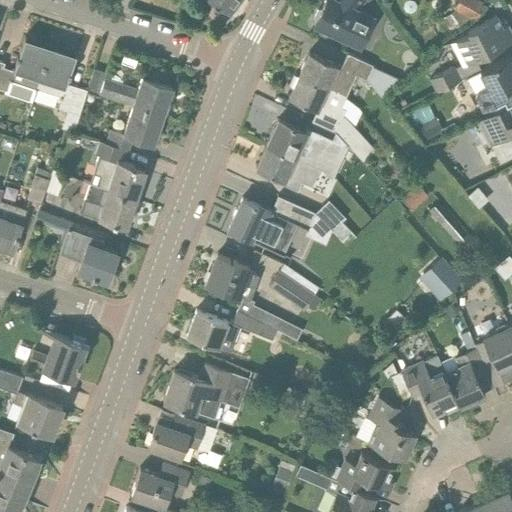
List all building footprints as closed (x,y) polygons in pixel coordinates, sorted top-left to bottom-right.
[(233,8),(239,0),(215,0),(229,10),(231,7),(233,8)] [(324,0),(321,9),(317,10),(314,18),(316,20),(314,25),(359,46),(373,15),(358,8),(360,5),(363,0),(324,0)] [(477,0),(458,0),(453,8),(455,9),(471,18),(475,20),(484,3),(477,0)] [(471,18),(455,9),(442,18),(451,31),(471,18)] [(496,15),(467,29),(468,32),(450,41),(462,66),(511,40),(511,34),(507,25),(502,27),(496,15)] [(3,62),(0,60),(0,88),(7,90),(11,80),(37,89),(50,48),(25,39),(26,36),(25,36),(14,68),(3,65),(3,62)] [(58,108),(68,111),(62,128),(73,132),(86,91),(77,89),(66,85),(76,53),(75,52),(74,55),(50,48),(37,89),(58,96),(57,100),(60,101),(58,108)] [(309,52),(298,76),(344,98),(356,74),(366,78),(373,65),(347,53),(341,66),(309,52)] [(506,106),(511,103),(511,102),(511,53),(479,71),(466,78),(473,93),(476,92),(474,96),(482,112),(503,100),(506,106)] [(428,79),(436,92),(461,79),(453,66),(428,79)] [(105,77),(106,75),(92,71),(87,90),(132,105),(163,115),(172,87),(142,77),(138,88),(105,77)] [(298,76),(288,97),(316,110),(311,120),(335,131),(361,160),(374,149),(342,114),(345,109),(341,106),(344,98),(298,76)] [(414,127),(434,117),(427,103),(405,113),(412,128),(414,127)] [(153,144),(163,115),(132,105),(123,133),(109,128),(105,142),(105,143),(110,144),(126,150),(127,150),(132,137),(153,144)] [(511,114),(508,107),(482,120),(477,122),(483,136),(491,132),(496,142),(511,133),(511,114)] [(425,145),(445,135),(436,117),(434,117),(414,127),(418,135),(425,145)] [(278,119),(266,146),(297,159),(297,158),(325,171),(324,174),(337,180),(346,162),(346,161),(304,142),(308,133),(278,119)] [(98,155),(89,183),(136,198),(145,170),(142,169),(142,168),(123,161),(126,150),(105,143),(105,142),(98,140),(94,154),(98,155)] [(292,169),(297,159),(266,146),(256,167),(301,188),(307,176),(292,169)] [(34,173),(48,178),(50,171),(36,167),(34,173)] [(50,171),(48,178),(44,190),(58,194),(65,173),(51,169),(50,171)] [(471,193),(507,230),(511,225),(511,184),(496,169),(471,193)] [(44,190),(48,178),(34,173),(27,198),(40,202),(44,190)] [(136,198),(89,183),(79,212),(115,224),(116,223),(126,226),(136,198)] [(417,183),(401,196),(412,209),(428,196),(417,183)] [(277,195),(270,211),(297,223),(308,228),(315,212),(277,195)] [(283,254),(291,237),(281,223),(268,217),(270,211),(242,197),(227,229),(283,254)] [(328,199),(315,211),(333,230),(345,218),(328,199)] [(0,245),(12,250),(25,209),(0,200),(0,245)] [(428,208),(449,232),(456,225),(435,202),(428,208)] [(34,220),(50,226),(54,215),(38,210),(34,220)] [(356,230),(344,219),(335,227),(346,239),(356,230)] [(104,241),(70,229),(68,228),(59,253),(81,260),(77,271),(92,276),(92,278),(96,279),(97,277),(107,281),(117,254),(101,248),(104,241)] [(236,310),(246,315),(253,300),(250,299),(259,275),(249,271),(251,268),(217,254),(206,284),(240,297),(240,296),(243,297),(236,310)] [(418,276),(439,300),(463,280),(441,255),(418,276)] [(278,270),(314,295),(319,288),(283,263),(278,270)] [(479,265),(473,271),(478,276),(484,270),(479,265)] [(268,284),(304,309),(314,295),(278,270),(268,284)] [(320,300),(314,295),(306,306),(313,311),(320,300)] [(396,308),(382,321),(395,334),(409,322),(396,308)] [(246,315),(236,310),(230,323),(196,309),(186,336),(219,349),(220,347),(230,351),(240,326),(256,333),(272,339),(277,329),(246,315)] [(283,318),(277,329),(296,339),(302,328),(283,318)] [(482,339),(473,342),(493,386),(508,379),(503,367),(511,362),(511,332),(508,323),(480,336),(482,339)] [(453,356),(440,362),(445,372),(444,372),(455,399),(458,406),(485,394),(483,391),(493,386),(473,342),(468,330),(460,334),(467,350),(461,353),(453,357),(453,356)] [(55,334),(48,353),(47,356),(33,350),(29,361),(44,367),(44,368),(72,379),(76,367),(77,367),(79,363),(77,363),(84,345),(69,339),(55,334)] [(442,404),(455,399),(444,372),(445,372),(440,362),(437,354),(418,361),(417,361),(400,369),(412,396),(421,391),(432,413),(444,408),(442,404)] [(195,413),(195,411),(214,417),(220,400),(239,406),(249,377),(204,361),(199,377),(190,374),(190,375),(174,370),(163,401),(195,413)] [(383,369),(387,376),(397,372),(392,362),(383,369)] [(0,383),(17,389),(22,375),(0,368),(0,383)] [(51,434),(62,406),(25,392),(17,389),(12,402),(21,405),(15,420),(51,434)] [(305,397),(300,414),(315,419),(320,402),(305,397)] [(396,419),(401,407),(377,397),(369,416),(378,420),(368,442),(403,458),(415,433),(402,427),(404,422),(396,419)] [(326,419),(334,423),(339,415),(330,410),(326,419)] [(185,443),(199,448),(199,449),(209,452),(217,429),(175,414),(171,426),(156,421),(147,447),(180,459),(185,443)] [(0,427),(0,475),(27,486),(38,457),(8,446),(13,433),(0,427)] [(327,476),(330,477),(369,494),(374,484),(389,490),(393,481),(387,478),(393,466),(361,452),(357,463),(343,458),(340,466),(333,463),(327,476)] [(148,503),(165,505),(169,491),(181,495),(190,470),(163,461),(159,473),(139,467),(130,495),(148,503)] [(309,482),(315,470),(300,463),(295,475),(309,482)] [(285,491),(293,472),(279,466),(271,485),(285,491)] [(201,474),(195,487),(206,491),(211,478),(201,474)] [(16,511),(27,486),(0,475),(0,508),(9,511),(16,511)] [(375,497),(369,494),(330,477),(324,490),(334,494),(326,511),(369,511),(372,508),(371,507),(375,497)] [(511,511),(511,498),(508,489),(480,501),(484,511),(511,511)] [(484,511),(480,501),(457,511),(456,511),(484,511)] [(141,511),(126,506),(123,511),(182,511),(164,506),(165,505),(148,503),(145,511),(141,511)]
